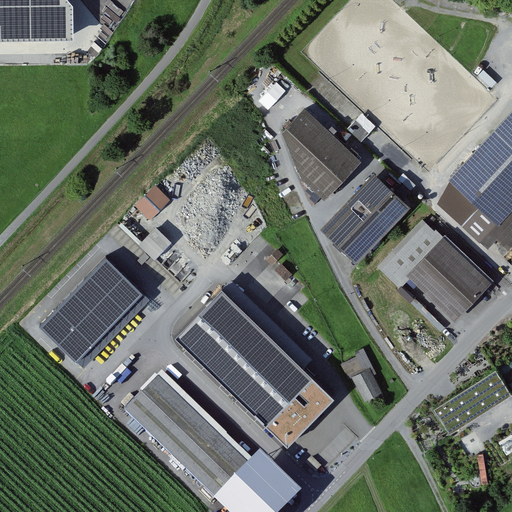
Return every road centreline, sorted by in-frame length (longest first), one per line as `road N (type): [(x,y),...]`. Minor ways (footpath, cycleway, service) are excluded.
road 1 (unclassified): [(204,0),(181,39),(0,243)]
road 2 (unclassified): [(307,511),(511,298)]
